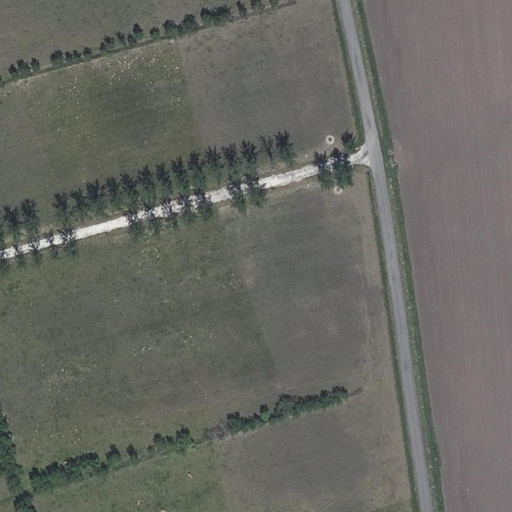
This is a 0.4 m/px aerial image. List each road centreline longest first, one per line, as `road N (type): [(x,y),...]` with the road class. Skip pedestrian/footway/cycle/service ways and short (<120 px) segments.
road 1 (tertiary): [(345,0),(390,231),(430,511)]
road 2 (track): [(0,258),(377,153)]
